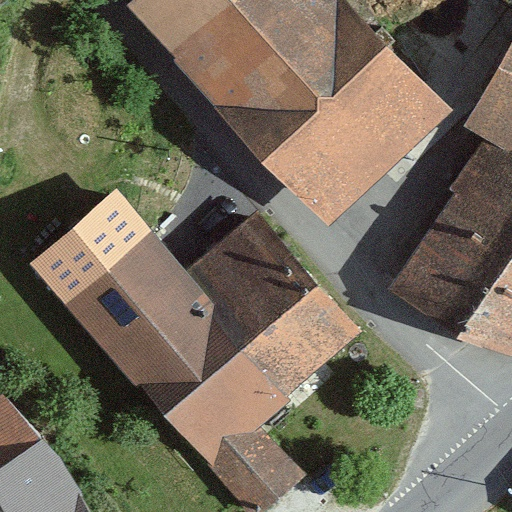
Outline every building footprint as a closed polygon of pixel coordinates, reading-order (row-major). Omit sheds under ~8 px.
[(335,221),(456,108),(354,0),(140,0),(134,6),(335,221)] [(489,136),(511,147),(511,43),(469,123),(489,136)] [(511,374),(511,147),(489,136),(396,285),(511,374)] [(34,261),(253,511),(263,511),(307,474),(265,427),(297,399),(291,392),(367,326),(262,206),(192,267),(121,186),(34,261)] [(96,511),(20,387),(0,399),(0,511),(96,511)]
